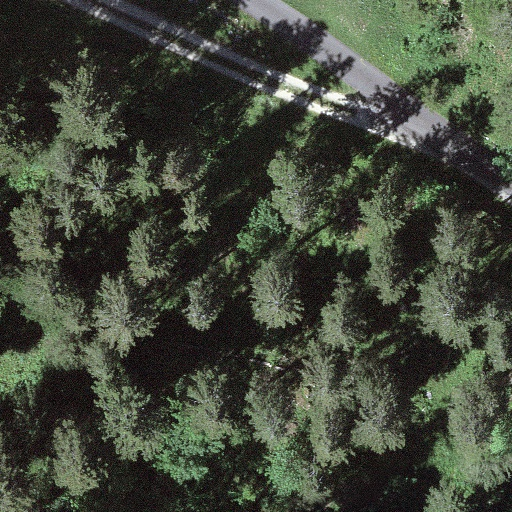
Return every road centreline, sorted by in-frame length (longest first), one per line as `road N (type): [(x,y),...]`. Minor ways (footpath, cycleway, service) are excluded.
road 1 (track): [(447,141),(90,0)]
road 2 (track): [(314,45),(511,187)]
